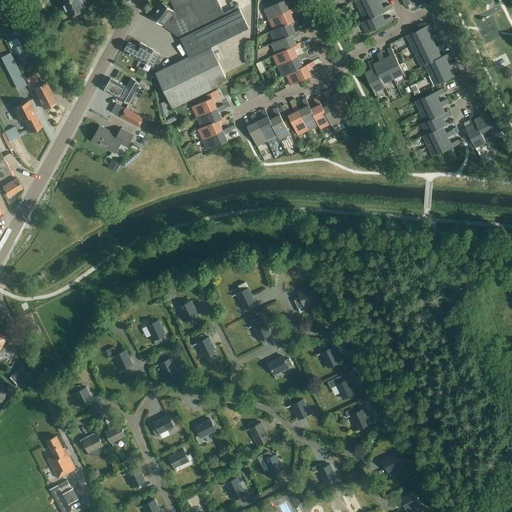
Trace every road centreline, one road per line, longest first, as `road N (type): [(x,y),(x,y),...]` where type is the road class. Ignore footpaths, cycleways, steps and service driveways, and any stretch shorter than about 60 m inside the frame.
road 1 (track): [(426,214),(279,203),(228,208),(139,236),(51,289),(5,287)]
road 2 (tertiary): [(0,254),(138,0)]
road 3 (track): [(511,403),(432,238)]
road 4 (residential): [(465,137),(458,121),(467,69),(438,8),(407,22)]
road 5 (residential): [(247,139),(236,114),(334,74),(331,67)]
